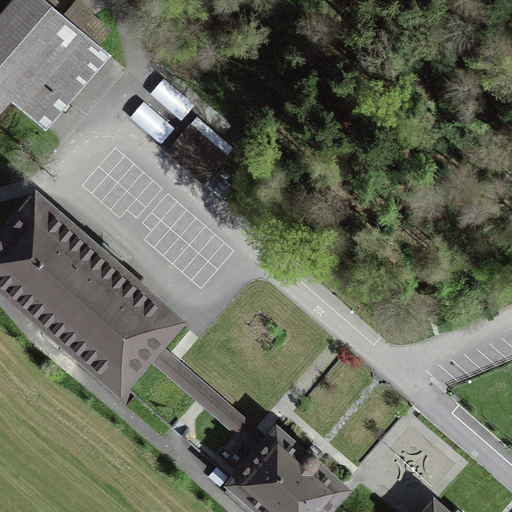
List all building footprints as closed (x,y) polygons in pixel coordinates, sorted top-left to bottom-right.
[(49,102),(59,110),(107,54),(107,53),(46,0),(12,0),(0,14),(0,108),(12,95),(36,117),(49,102)] [(147,104),(137,116),(164,139),(174,128),(147,104)] [(168,149),(204,180),(225,157),(189,125),(168,149)] [(220,181),(214,189),(224,198),(231,190),(220,181)] [(110,260),(36,197),(0,238),(0,277),(120,382),(121,381),(147,351),(153,344),(176,318),(110,260)] [(443,254),(460,263),(478,231),(444,214),(426,246),(443,254)] [(260,450),(267,442),(153,344),(147,351),(260,450)] [(303,453),(277,431),(267,442),(260,450),(224,491),(248,511),(319,511),(342,487),(316,464),(317,463),(318,462),(318,460),(318,459),(318,457),(318,456),(318,455),(317,453),(316,452),(315,451),(314,450),(312,450),(311,450),(309,449),(308,450),(306,450),(305,451),(304,452),(303,453)] [(444,511),(433,502),(424,511),(460,511),(458,510),(455,511),(444,511)]
